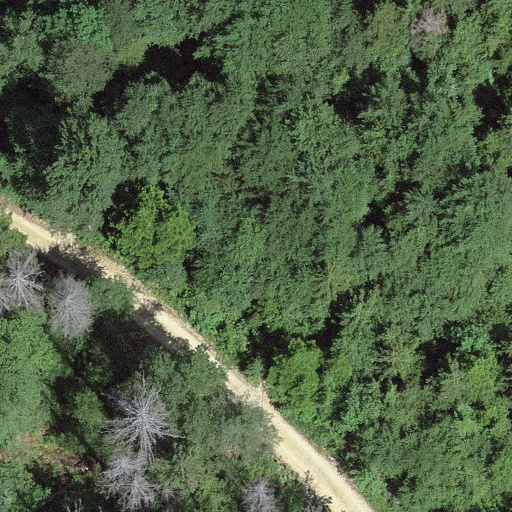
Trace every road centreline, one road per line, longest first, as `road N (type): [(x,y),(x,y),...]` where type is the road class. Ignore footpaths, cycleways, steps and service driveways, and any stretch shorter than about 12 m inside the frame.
road 1 (track): [(351,511),(285,440),(176,344)]
road 2 (track): [(0,220),(100,282),(176,344)]
